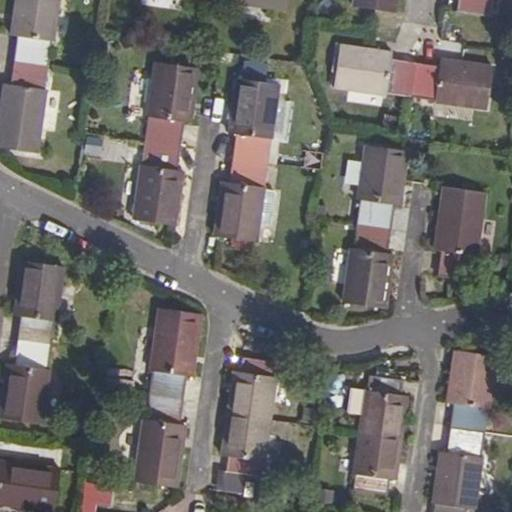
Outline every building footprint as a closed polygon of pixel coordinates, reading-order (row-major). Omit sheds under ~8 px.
[(49,45),(52,45),(58,0),(16,0),(12,40),(15,41),(9,88),(3,88),(0,111),(0,152),(36,159),(45,94),(41,93),(49,45)] [(232,7),(285,14),(287,0),(209,0),(233,3),(232,7)] [(352,0),(352,6),(395,12),(397,0),(352,0)] [(461,0),(460,14),(490,18),(492,0),(461,0)] [(341,47),(336,89),(386,96),(387,92),(435,100),(435,103),(488,111),(494,69),(441,61),(440,66),(393,59),(393,55),(341,47)] [(145,119),(149,119),(143,169),(137,168),(132,220),(175,226),(182,174),(177,173),(183,124),(188,124),(195,71),(153,65),(145,119)] [(224,185),(216,238),(258,244),(261,225),(265,191),(265,190),(262,190),(269,142),(273,143),(280,89),(238,83),(231,137),(236,138),(229,186),(224,185)] [(82,152),(97,154),(99,138),(84,135),(82,152)] [(362,202),(355,251),(350,251),(344,305),(386,310),(394,257),(387,256),(394,208),(400,208),(408,155),(365,150),(359,202),(362,202)] [(444,190),(435,253),(441,253),(438,279),(471,283),(474,259),(478,260),(488,196),(444,190)] [(275,193),(265,191),(261,225),(271,227),(273,225),(277,195),(275,193)] [(19,321),(12,370),(4,369),(0,396),(0,420),(40,427),(48,374),(44,374),(51,325),(55,325),(62,272),(20,266),(12,320),(19,321)] [(148,374),(152,375),(145,423),(140,423),(132,484),(176,489),(184,429),(178,428),(185,379),(191,380),(199,319),(156,314),(148,374)] [(441,458),(434,510),(449,511),(476,511),(483,463),(480,463),(487,414),(490,415),(497,362),(454,356),(447,407),(454,408),(447,459),(441,458)] [(234,373),(222,457),(228,457),(226,473),(258,478),(260,463),(263,463),(275,380),(272,379),(274,363),(242,359),(241,374),(234,373)] [(397,484),(409,400),(400,398),(402,382),(371,378),(369,393),(351,391),(348,416),(362,418),(353,477),(358,478),(357,493),(386,497),(388,482),(397,484)] [(447,421),(435,420),(434,449),(446,449),(447,421)] [(0,507),(33,511),(55,511),(62,473),(19,467),(12,466),(0,464),(0,507)]
